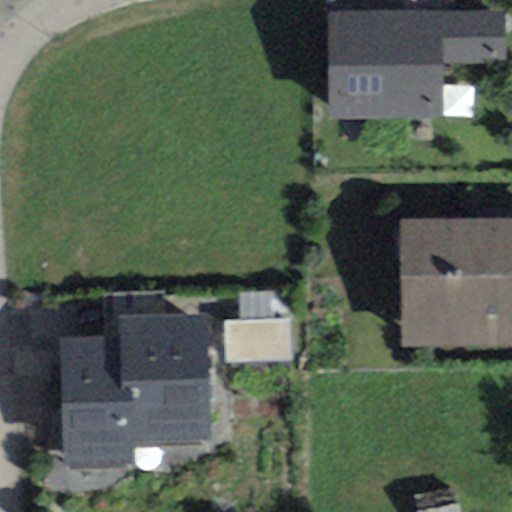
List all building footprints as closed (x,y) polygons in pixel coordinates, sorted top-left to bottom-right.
[(440,12),(326,13),(326,121),(441,120),(441,64),(440,12)] [(504,12),(440,12),(441,64),(504,63),(504,12)] [(474,87),(444,87),(444,119),(474,119),(474,87)] [(511,219),(398,222),(399,349),(511,347),(511,219)] [(103,336),(118,336),(118,316),(164,315),(164,292),(102,294),(103,336)] [(292,361),(291,319),(275,320),(274,292),(239,293),(239,321),(222,321),(223,364),(292,361)] [(164,315),(118,316),(118,336),(121,449),(134,448),(209,447),(206,314),(164,315)] [(121,449),(118,336),(103,336),(57,337),(61,470),(134,468),(134,448),(121,449)] [(458,511),(455,487),(414,492),(416,511),(458,511)]
